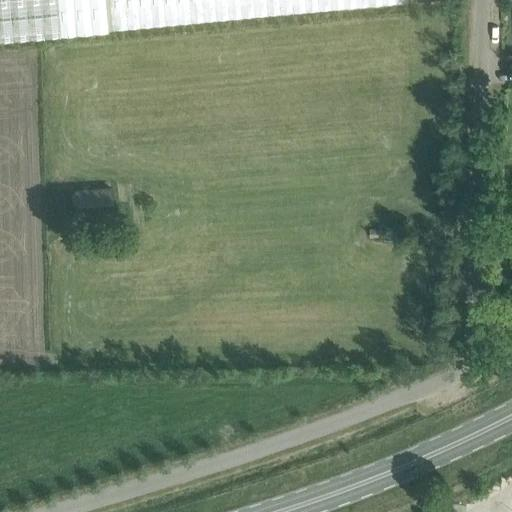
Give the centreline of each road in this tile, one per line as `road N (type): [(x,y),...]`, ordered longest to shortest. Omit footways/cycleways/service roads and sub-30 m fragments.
road 1 (unclassified): [(55,511),(367,411),(456,373),(472,341),(482,0)]
road 2 (secondary): [(276,511),(511,416)]
